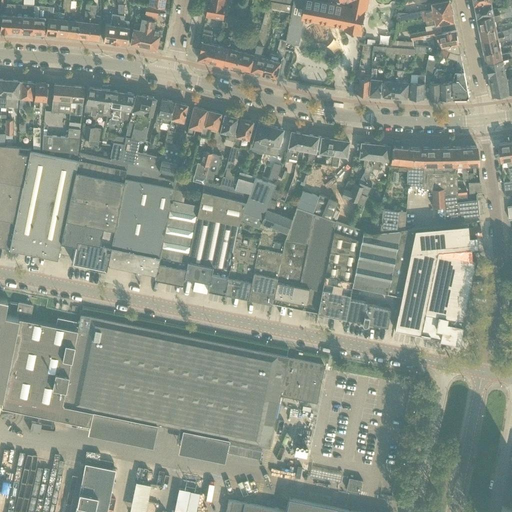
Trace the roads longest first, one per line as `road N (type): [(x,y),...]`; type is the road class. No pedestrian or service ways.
road 1 (tertiary): [(447,367),(0,274)]
road 2 (residential): [(171,76),(319,114),(485,121)]
road 3 (unclassified): [(485,121),(501,264),(482,374)]
road 4 (residential): [(0,56),(171,76)]
road 5 (unclassified): [(416,511),(447,367)]
road 6 (tertiary): [(453,511),(482,374)]
road 7 (residential): [(485,121),(460,0)]
